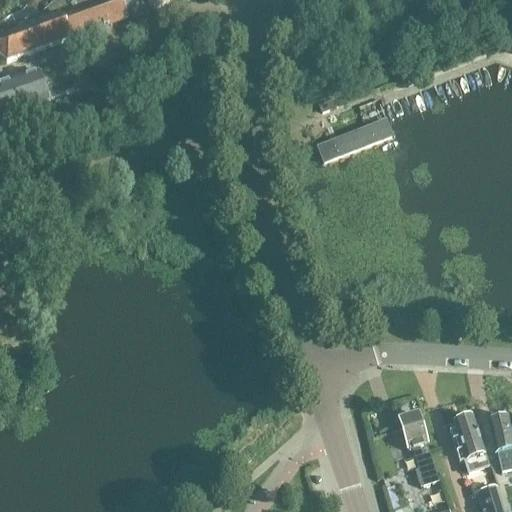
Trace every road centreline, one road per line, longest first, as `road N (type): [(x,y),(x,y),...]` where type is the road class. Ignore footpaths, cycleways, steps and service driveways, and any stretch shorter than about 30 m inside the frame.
road 1 (tertiary): [(313,374),(244,178),(258,28)]
road 2 (residential): [(0,76),(184,11),(258,28)]
road 3 (residential): [(511,357),(374,355),(313,374)]
road 4 (tertiary): [(356,511),(313,374)]
